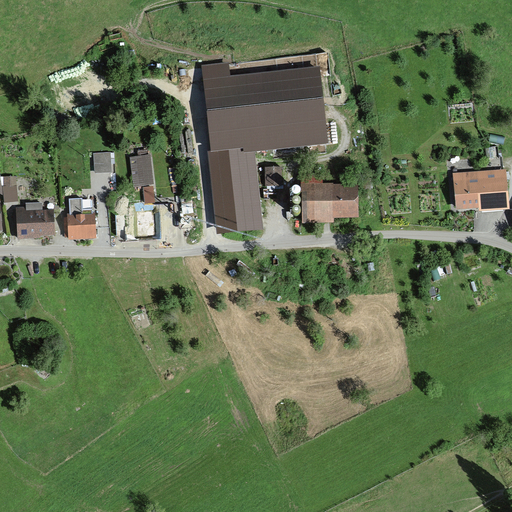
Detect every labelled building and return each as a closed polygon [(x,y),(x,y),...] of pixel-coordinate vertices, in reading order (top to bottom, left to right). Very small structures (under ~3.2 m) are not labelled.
[(324,65),(325,89),(332,89),(331,54),(319,54),(319,65),(324,65)] [(114,172),(113,153),(96,153),(97,173),(114,172)] [(131,156),(136,184),(157,180),(153,153),(131,156)] [(284,165),(267,166),(267,185),(285,185),(284,165)] [(502,173),(456,176),(459,209),(505,206),(502,173)] [(4,176),(5,199),(23,198),(23,186),(18,186),(18,176),(4,176)] [(356,184),(305,186),(306,222),(331,222),(331,215),(356,214),(356,184)] [(145,203),(156,203),(157,186),(146,186),(145,203)] [(256,203),(222,207),(224,221),(231,221),(232,232),(259,228),(256,203)] [(176,207),(117,210),(118,242),(146,241),(146,233),(177,233),(176,207)] [(17,213),(18,237),(56,235),(55,211),(17,213)] [(98,222),(71,223),(71,239),(99,238),(98,222)]
